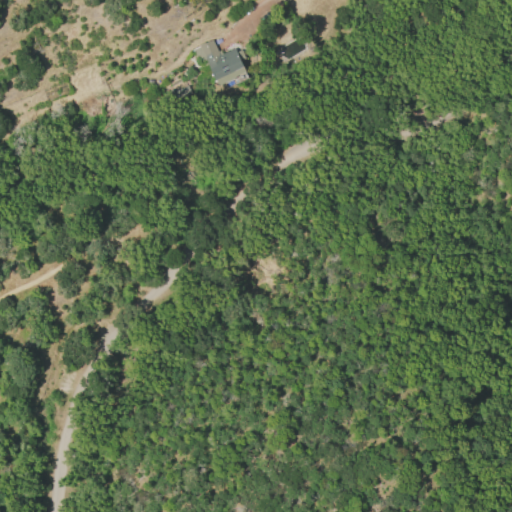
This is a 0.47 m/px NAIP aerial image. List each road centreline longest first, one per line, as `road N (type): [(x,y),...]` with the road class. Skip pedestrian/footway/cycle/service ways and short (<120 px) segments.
road 1 (track): [(54,511),(69,415),(87,371),(201,234),(296,153),(345,136),(379,135),(445,109),(511,50)]
road 2 (track): [(0,302),(116,249),(104,345)]
